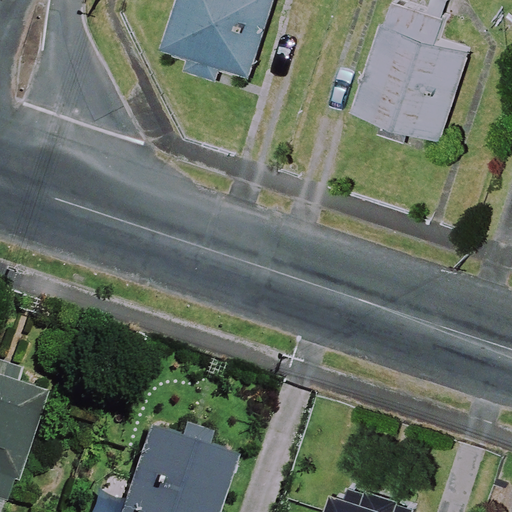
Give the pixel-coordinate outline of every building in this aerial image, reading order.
[(192,57),(190,63),(224,76),(229,62),(251,71),(277,0),(183,0),(166,47),(192,57)] [(409,141),(415,123),(447,134),(477,48),(440,36),(447,16),(400,0),(396,0),(361,105),(388,114),(382,131),(409,141)] [(0,511),(1,511),(44,395),(0,378),(0,511)] [(234,456),(152,428),(124,511),(218,511),(237,457),(234,456)] [(397,511),(341,494),(335,511),(397,511)]
